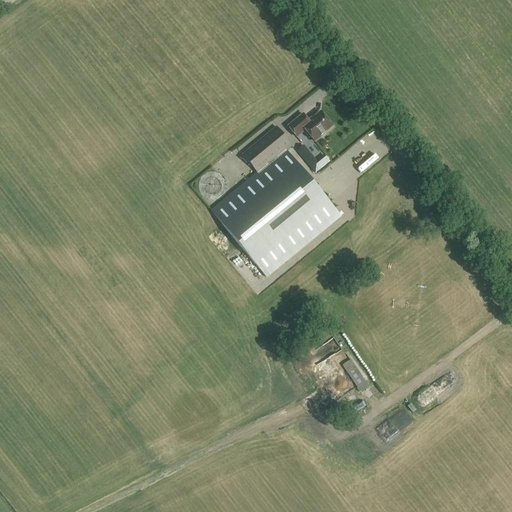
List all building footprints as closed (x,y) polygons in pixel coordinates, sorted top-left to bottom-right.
[(332,126),(321,112),(309,121),(303,114),(288,126),(297,137),(305,130),(314,142),(321,136),(321,135),(332,126)] [(276,127),(242,155),(258,173),(292,146),(276,127)] [(306,244),(340,216),(286,151),(213,210),(266,277),(306,244)] [(211,165),(214,171),(224,166),(222,160),(211,165)] [(365,383),(350,361),(342,366),(358,389),(356,389),(360,394),(370,388),(366,383),(365,383)] [(380,419),(371,425),(374,430),(383,423),(380,419)]
